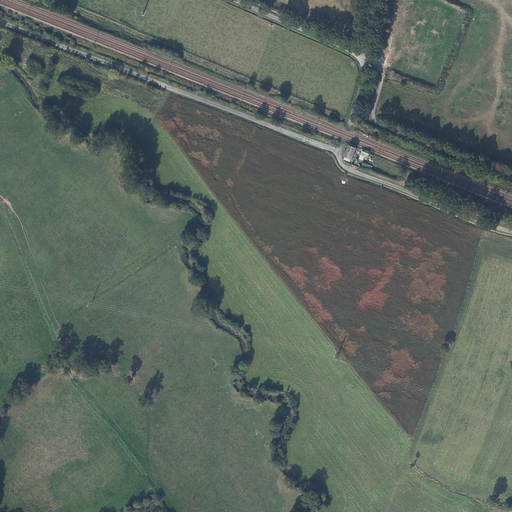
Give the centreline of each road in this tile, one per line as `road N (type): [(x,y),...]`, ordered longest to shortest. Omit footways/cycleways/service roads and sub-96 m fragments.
road 1 (unclassified): [(511,231),(346,168),(334,150),(0,21)]
road 2 (track): [(487,223),(407,459)]
road 3 (unclassified): [(350,121),(364,73),(357,55),(234,0)]
